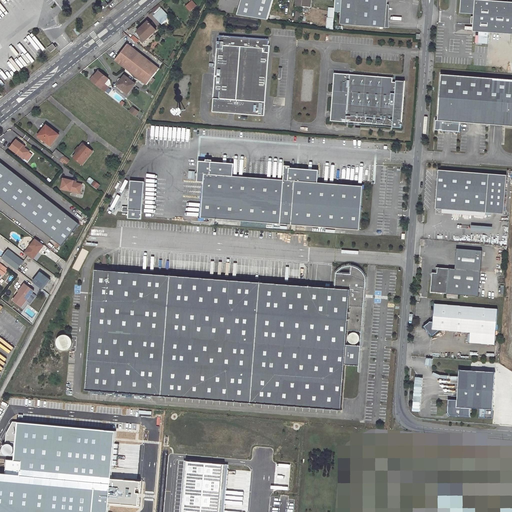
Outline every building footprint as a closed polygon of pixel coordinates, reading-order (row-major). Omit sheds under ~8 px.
[(242,0),(239,15),(269,19),(274,0),(242,0)] [(341,0),(341,12),(340,24),(385,27),(387,0),(341,0)] [(511,2),(487,1),(487,0),(459,0),(458,14),(472,14),(471,32),(511,34),(511,2)] [(196,6),(192,1),(186,6),(190,11),(196,6)] [(169,17),(162,8),(154,16),(161,24),(169,17)] [(148,21),(137,32),(142,38),(140,40),(143,43),(156,30),(148,21)] [(136,43),(138,40),(126,30),(123,32),(136,43)] [(216,48),(212,112),(262,115),(262,112),(264,112),(269,46),(267,46),(268,41),(263,41),(263,39),(219,35),(218,42),(216,42),(216,48)] [(159,69),(128,44),(115,60),(146,85),(159,69)] [(91,81),(105,92),(108,88),(104,84),(108,79),(99,71),(91,81)] [(335,73),(331,121),(393,125),(393,127),(402,128),(402,123),(401,123),(401,121),(402,122),(405,83),(393,82),(393,77),(335,73)] [(511,79),(441,74),(438,120),(436,120),(435,130),(459,131),(460,122),(511,126),(511,79)] [(135,84),(125,75),(117,85),(127,94),(135,84)] [(130,111),(136,116),(138,112),(133,108),(130,111)] [(58,135),(46,125),(38,136),(50,145),(58,135)] [(23,145),(16,139),(10,148),(24,159),(29,151),(22,146),(23,145)] [(80,149),(76,153),(73,157),(80,162),(83,158),(85,160),(92,151),(82,143),(79,148),(80,149)] [(63,156),(56,150),(53,155),(60,160),(63,156)] [(204,182),(202,218),(360,230),(363,186),(318,183),(295,181),(296,168),(290,168),(290,166),(285,166),(284,180),(233,176),(211,174),(212,162),(212,160),(206,160),(206,162),(199,161),(198,181),(204,182)] [(234,164),(212,162),(211,174),(233,176),(234,164)] [(0,199),(60,246),(78,224),(0,163),(0,199)] [(319,170),(296,168),(295,181),(318,183),(319,170)] [(507,175),(439,170),(436,208),(504,214),(507,175)] [(73,181),(64,178),(61,189),(80,193),(82,184),(76,183),(73,182),(73,181)] [(128,212),(128,218),(142,219),(144,182),(131,181),(129,207),(123,206),(122,212),(128,212)] [(30,245),(24,253),(31,258),(37,251),(39,252),(44,245),(36,239),(30,246),(30,245)] [(23,261),(8,249),(2,258),(20,272),(21,271),(18,268),(23,261)] [(437,287),(437,293),(479,296),(482,250),(457,249),(455,269),(449,268),(449,269),(436,268),(435,273),(435,279),(432,278),(431,286),(437,287)] [(335,289),(95,270),(86,391),(341,410),(344,364),(359,365),(360,346),(346,345),(347,330),(351,331),(351,332),(349,334),(348,337),(348,340),(350,343),(353,344),(357,343),(359,341),(360,337),(358,334),(357,333),(357,331),(362,332),(365,282),(365,279),(365,276),(363,273),(362,271),(360,269),(357,268),(355,266),(352,266),(351,275),(337,273),(335,289)] [(50,280),(40,272),(33,281),(43,289),(50,280)] [(20,293),(26,285),(24,283),(17,291),(19,292),(20,293)] [(19,292),(13,300),(21,306),(34,290),(26,285),(20,293),(19,292)] [(430,322),(424,327),(433,336),(440,330),(471,332),(470,343),(495,345),(497,309),(435,304),(433,322),(430,322)] [(62,336),(59,338),(57,341),(57,344),(58,348),(61,351),(65,351),(69,350),(71,348),(72,345),(72,342),(71,340),(68,337),(65,336),(62,336)] [(496,373),(459,370),(457,399),(448,399),(447,411),(448,412),(448,413),(449,414),(451,415),(469,416),(470,407),(479,408),(479,417),(491,418),(496,373)] [(14,474),(111,483),(112,478),(116,432),(19,422),(14,474)] [(220,511),(225,464),(186,461),(181,511),(220,511)] [(14,474),(0,472),(0,511),(108,511),(109,504),(111,483),(14,474)] [(141,481),(112,478),(111,483),(109,504),(139,506),(141,481)]
